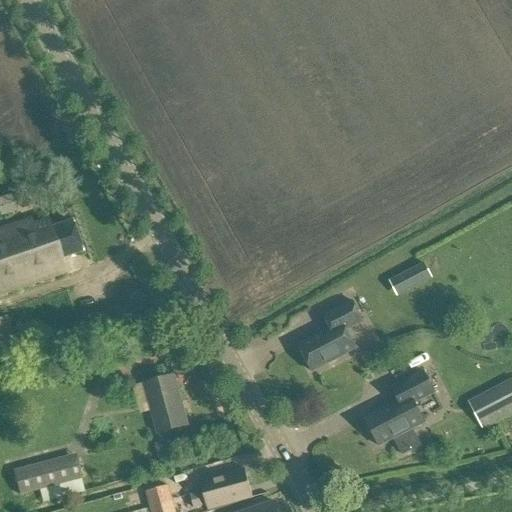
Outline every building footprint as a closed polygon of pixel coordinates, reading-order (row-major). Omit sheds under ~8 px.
[(28,196),(18,200),(22,211),(33,207),(28,196)] [(59,261),(81,253),(70,223),(50,230),(47,222),(32,227),(30,221),(0,231),(0,296),(64,275),(59,261)] [(424,266),(389,284),(396,299),(431,281),(424,266)] [(330,331),(298,347),(312,374),(356,351),(346,332),(362,324),(352,304),(323,318),(330,331)] [(0,361),(17,356),(5,318),(0,319),(0,361)] [(422,447),(413,431),(425,424),(415,405),(423,401),(435,395),(424,373),(392,390),(397,401),(399,403),(365,421),(370,430),(368,435),(372,443),(377,444),(379,448),(394,441),(402,457),(422,447)] [(150,405),(144,407),(146,414),(152,413),(158,435),(187,427),(174,377),(144,385),(150,405)] [(511,382),(469,404),(483,431),(511,415),(511,382)] [(75,458),(13,473),(19,498),(81,482),(75,458)] [(203,494),(190,498),(194,510),(206,507),(208,511),(253,499),(245,471),(200,483),(203,494)] [(174,511),(171,511),(165,489),(150,493),(154,511),(174,511)]
